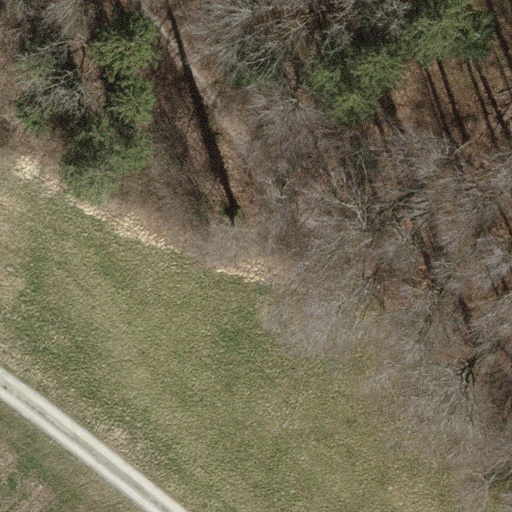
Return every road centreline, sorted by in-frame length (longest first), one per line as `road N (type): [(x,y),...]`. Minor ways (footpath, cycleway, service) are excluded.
road 1 (track): [(511,413),(138,0)]
road 2 (track): [(0,383),(166,511)]
